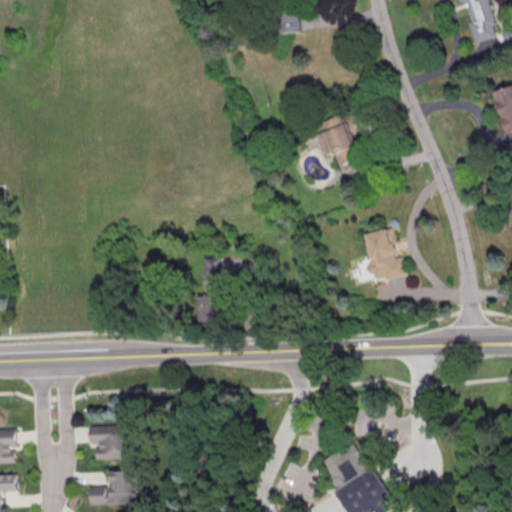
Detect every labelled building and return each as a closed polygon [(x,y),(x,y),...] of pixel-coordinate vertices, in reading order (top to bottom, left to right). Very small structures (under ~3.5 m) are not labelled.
[(458,0),(459,2),(464,1),(471,22),(468,23),(475,43),(495,37),(492,27),(496,25),(487,0),(458,0)] [(298,30),(298,16),(285,16),(285,30),(298,30)] [(511,84),(494,90),(507,135),(511,133),(511,84)] [(324,156),(334,152),(339,164),(359,157),(343,114),(323,121),(326,130),(316,134),(324,156)] [(365,235),(370,258),(368,258),(373,278),(383,276),(384,280),(405,275),(401,257),(393,259),(387,230),(365,235)] [(222,256),(204,256),(204,283),(222,283),(222,256)] [(223,294),(200,294),(200,320),(223,320),(223,294)] [(131,457),(131,424),(91,424),(91,447),(97,447),(97,458),(131,457)] [(0,462),(17,462),(17,428),(0,427),(0,462)] [(391,511),(355,511),(341,490),(343,488),(326,461),(358,441),(375,467),(379,465),(404,504),(391,511)] [(139,470),(111,470),(111,482),(91,482),(91,503),(139,502),(139,470)] [(0,474),(17,474),(17,490),(0,491),(1,507),(0,507),(0,474)]
